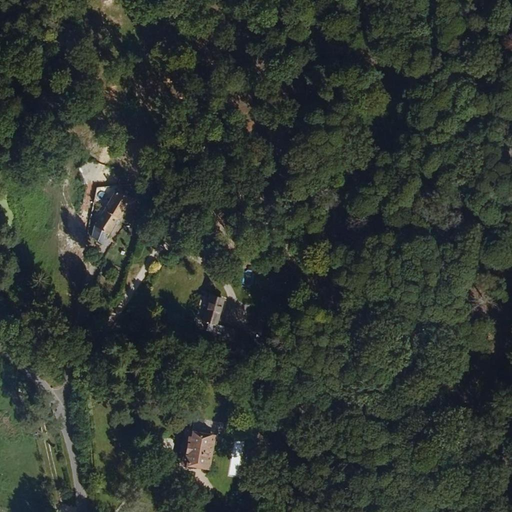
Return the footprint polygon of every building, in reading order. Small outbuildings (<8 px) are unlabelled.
[(116,223),(128,202),(112,193),(114,188),(91,189),(90,198),(95,202),(93,206),(96,208),(90,219),(95,222),(86,239),(98,247),(113,223),(116,223)] [(268,308),(270,300),(263,299),(262,306),(268,308)] [(215,329),(223,305),(208,300),(201,325),(208,327),(205,335),(219,340),(222,331),(215,329)] [(267,316),(268,308),(262,306),(260,315),(267,316)] [(264,326),(267,316),(260,315),(258,325),(264,326)] [(262,338),(263,331),(257,329),(255,337),(262,338)] [(206,465),(211,434),(187,430),(186,435),(180,434),(178,455),(183,456),(182,461),(206,465)] [(234,438),(227,476),(238,478),(245,440),(234,438)]
